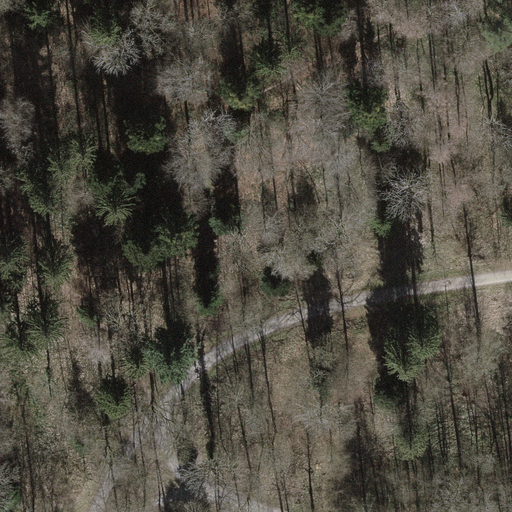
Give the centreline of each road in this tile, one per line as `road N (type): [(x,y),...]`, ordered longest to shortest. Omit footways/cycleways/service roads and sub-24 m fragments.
road 1 (track): [(95,511),(172,382),(260,328),(335,304),(511,273)]
road 2 (track): [(135,511),(189,485),(262,511)]
